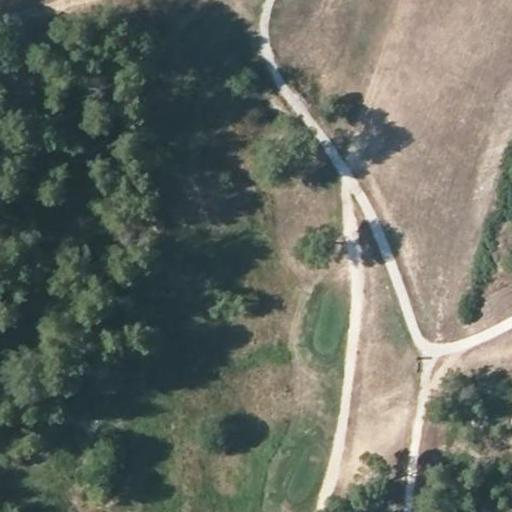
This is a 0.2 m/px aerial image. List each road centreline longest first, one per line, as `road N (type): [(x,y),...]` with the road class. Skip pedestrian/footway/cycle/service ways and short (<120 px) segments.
road 1 (track): [(325,511),(356,316),(344,197),(350,177),(269,54),(271,0)]
road 2 (track): [(511,321),(433,353),(420,394),(407,511)]
road 3 (track): [(433,353),(422,344),(350,177)]
